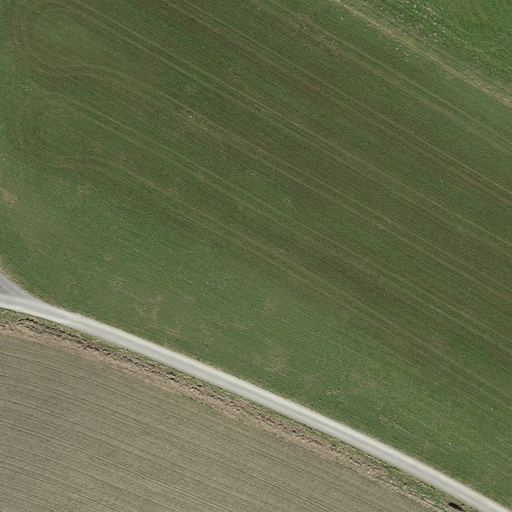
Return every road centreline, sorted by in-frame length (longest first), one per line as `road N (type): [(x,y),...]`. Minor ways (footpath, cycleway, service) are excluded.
road 1 (track): [(497,511),(227,381),(0,300)]
road 2 (track): [(387,0),(511,74)]
